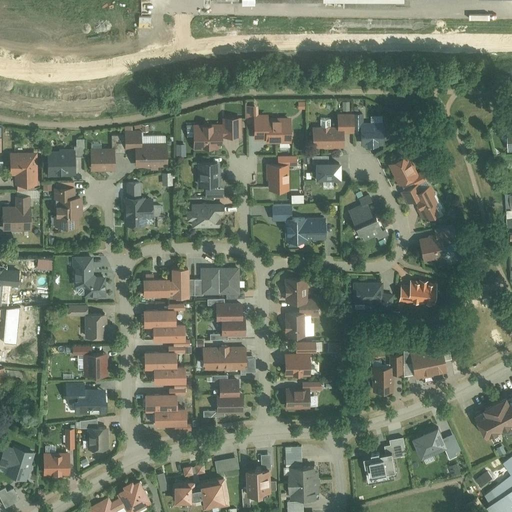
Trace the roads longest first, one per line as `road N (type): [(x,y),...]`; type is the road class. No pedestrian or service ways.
road 1 (residential): [(511,43),(221,47),(89,74),(0,69)]
road 2 (residential): [(361,164),(377,171),(401,221),(398,255),(362,267),(260,266)]
road 3 (residential): [(125,266),(127,424),(137,461)]
road 4 (residential): [(511,364),(432,404),(337,434)]
road 5 (residential): [(267,437),(260,266)]
road 6 (residential): [(267,437),(137,461)]
